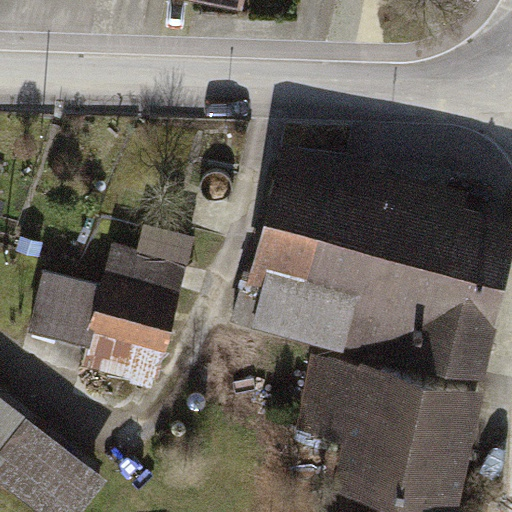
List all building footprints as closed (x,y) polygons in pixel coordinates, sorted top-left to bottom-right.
[(182,0),(237,10),(238,0),(182,0)] [(511,189),(511,173),(283,127),(245,314),(477,361),(511,189)] [(164,287),(93,272),(73,370),(144,385),(164,287)] [(470,385),(297,352),(282,431),(330,440),(322,484),(446,508),(470,385)] [(54,511),(91,465),(0,396),(0,485),(35,511),(54,511)]
